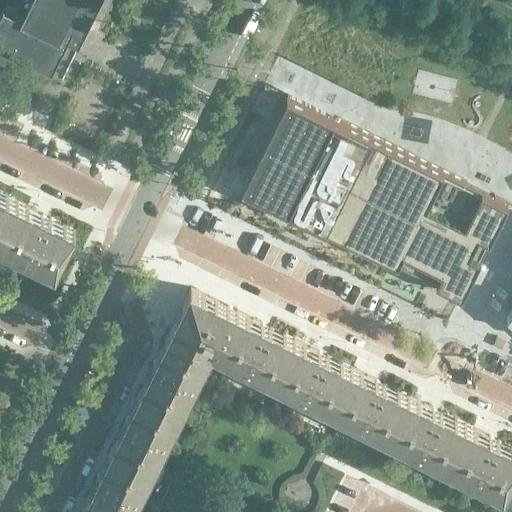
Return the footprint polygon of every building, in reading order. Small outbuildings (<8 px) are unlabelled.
[(83,39),(102,0),(35,0),(24,23),(3,12),(0,17),(0,50),(51,76),(72,34),(83,39)] [(287,95),(242,185),(301,214),(300,215),(421,275),(421,274),(461,294),(478,259),(479,260),(508,203),(494,196),(494,197),(466,184),(467,182),(338,119),(338,120),(287,95)] [(0,237),(17,202),(0,193),(0,237)] [(0,245),(54,273),(75,231),(17,202),(0,237),(0,245)] [(217,353),(238,311),(190,288),(169,330),(211,351),(212,350),(217,353)] [(274,381),(294,339),(238,311),(217,353),(274,381)] [(183,409),(211,351),(169,330),(141,388),(183,409)] [(331,409),(351,368),(294,339),(274,381),(331,409)] [(388,438),(409,396),(351,368),(331,409),(388,438)] [(155,466),(183,409),(141,388),(113,445),(155,466)] [(445,466),(466,424),(409,396),(388,438),(445,466)] [(503,494),(511,475),(511,447),(466,424),(445,466),(503,494)] [(104,511),(131,511),(155,466),(113,445),(85,502),(104,511)] [(104,511),(85,502),(79,511),(104,511)]
